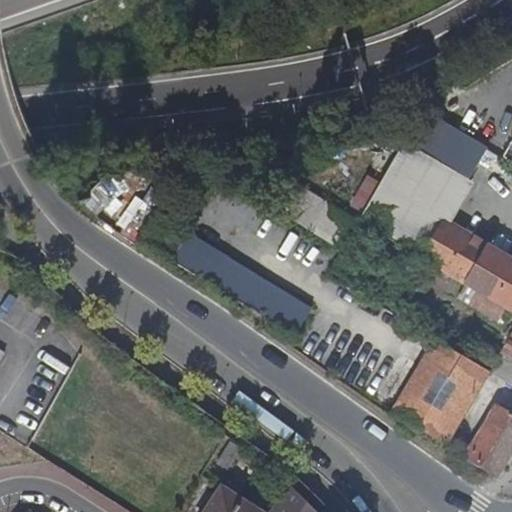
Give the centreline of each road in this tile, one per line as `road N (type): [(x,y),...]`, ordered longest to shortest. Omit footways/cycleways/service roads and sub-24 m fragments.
road 1 (motorway): [(0,114),(291,81),(351,69),(439,35)]
road 2 (primary): [(457,511),(167,293),(113,278)]
road 3 (primary): [(113,278),(157,326),(324,456),(375,511)]
road 4 (primary): [(0,161),(113,278)]
